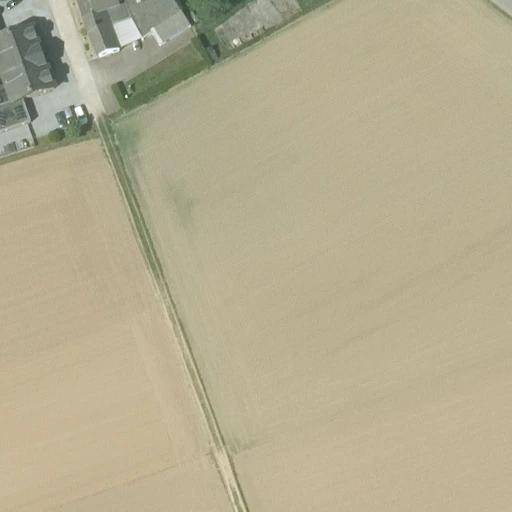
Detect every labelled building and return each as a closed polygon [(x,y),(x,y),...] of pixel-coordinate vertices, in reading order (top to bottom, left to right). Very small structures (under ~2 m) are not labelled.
[(115,0),(76,0),(83,20),(100,15),(118,8),(115,0)] [(170,0),(142,0),(124,6),(132,23),(137,33),(137,34),(142,42),(151,37),(182,17),(170,0)] [(100,15),(83,20),(89,37),(99,59),(119,53),(109,24),(104,25),(100,15)] [(189,29),(182,17),(151,37),(159,49),(189,29)] [(1,42),(0,42),(0,71),(2,76),(40,62),(36,49),(38,48),(32,31),(1,42)] [(137,33),(130,39),(134,47),(142,42),(137,34),(137,33)] [(40,62),(2,76),(12,105),(12,106),(22,102),(54,91),(48,74),(45,75),(40,62)] [(12,105),(0,109),(0,135),(30,125),(22,102),(12,106),(12,105)]
